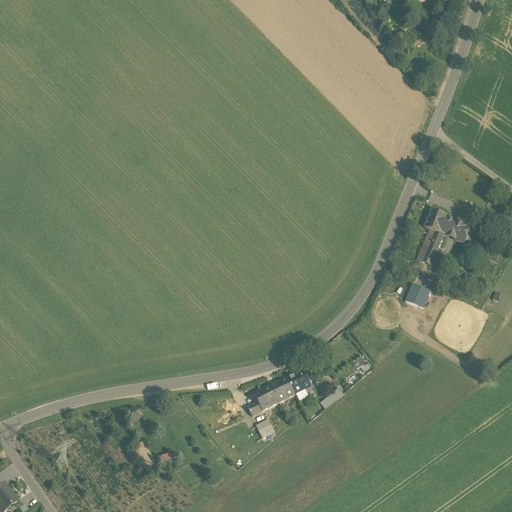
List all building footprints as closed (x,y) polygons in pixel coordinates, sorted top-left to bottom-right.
[(448,219),(432,212),(425,230),(431,232),(436,234),(441,236),(441,235),(447,220),(448,219)] [(468,228),(447,220),(441,235),(444,236),(444,237),(461,244),(468,228)] [(427,238),(416,262),(423,265),(424,263),(424,262),(436,234),(431,232),(430,234),(430,236),(427,238)] [(436,234),(424,262),(424,263),(434,267),(439,255),(436,254),(444,237),(444,236),(441,235),(441,236),(436,234)] [(430,290),(413,284),(404,305),(413,308),(421,312),(430,290)] [(430,290),(421,312),(428,314),(431,306),(435,296),(436,293),(430,290)] [(496,294),(493,302),(497,304),(501,296),(496,294)] [(435,296),(431,306),(439,309),(443,299),(435,296)] [(304,372),(287,380),(295,397),(311,389),(304,372)] [(287,380),(271,388),(279,405),(295,397),(287,380)] [(271,388),(255,397),(258,404),(262,413),(279,405),(271,388)] [(326,410),(346,395),(341,389),(321,404),(326,410)] [(258,404),(248,409),(252,418),(262,413),(258,404)] [(269,422),(256,428),(263,441),(275,435),(269,422)] [(149,470),(159,462),(145,445),(135,453),(149,470)] [(4,486),(0,489),(0,511),(5,511),(17,504),(4,486)]
